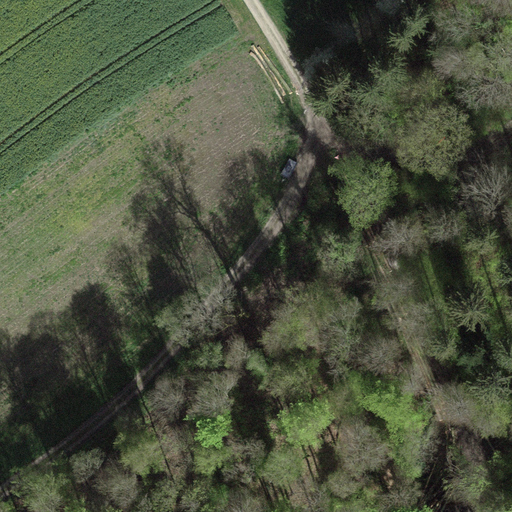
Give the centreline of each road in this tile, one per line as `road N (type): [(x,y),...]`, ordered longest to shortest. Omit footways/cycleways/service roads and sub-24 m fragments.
road 1 (track): [(0,492),(143,378),(278,231),(321,115)]
road 2 (track): [(489,511),(370,207),(321,115)]
road 3 (track): [(511,126),(464,150),(404,155),(362,145),(321,115)]
